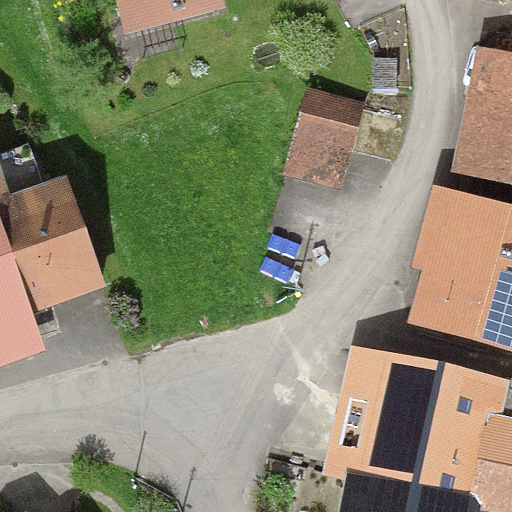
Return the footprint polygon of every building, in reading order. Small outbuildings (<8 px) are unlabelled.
[(119,0),(127,31),(211,8),(209,0),(119,0)] [(511,44),(505,43),(503,51),(493,49),(478,118),(511,126),(511,44)] [(371,65),(370,91),(392,92),(393,66),(371,65)] [(282,178),(336,192),(359,113),(303,100),(282,178)] [(464,182),(463,186),(511,196),(511,126),(478,118),(464,182)] [(0,348),(29,338),(22,315),(97,288),(63,193),(20,209),(10,177),(0,180),(0,348)] [(511,196),(463,186),(459,203),(453,202),(418,326),(511,352),(511,392),(497,389),(487,429),(511,433),(511,196)] [(379,364),(365,425),(481,453),(487,429),(497,389),(379,364)] [(511,511),(511,433),(487,429),(481,453),(365,425),(345,511),(471,511),(476,511),(511,511)]
